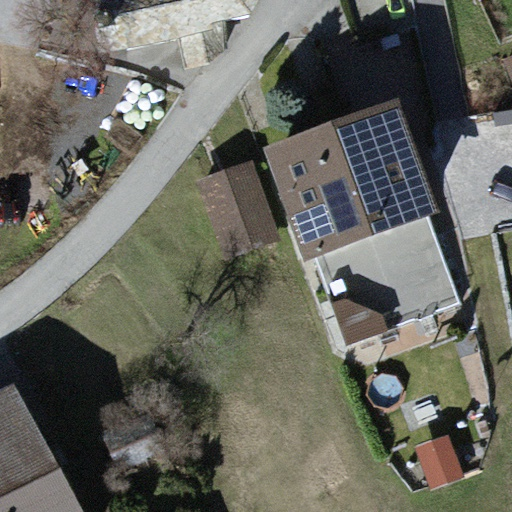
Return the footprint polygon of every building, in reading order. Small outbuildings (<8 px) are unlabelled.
[(262,0),(160,0),(179,65),(236,49),(229,24),(255,16),(262,0)] [(473,0),(478,9),(495,0),(473,0)] [(412,101),(275,147),(340,341),(464,300),(436,216),(449,212),(412,101)] [(251,157),(197,177),(227,256),(281,236),(251,157)] [(83,511),(18,386),(0,395),(0,511),(83,511)]
